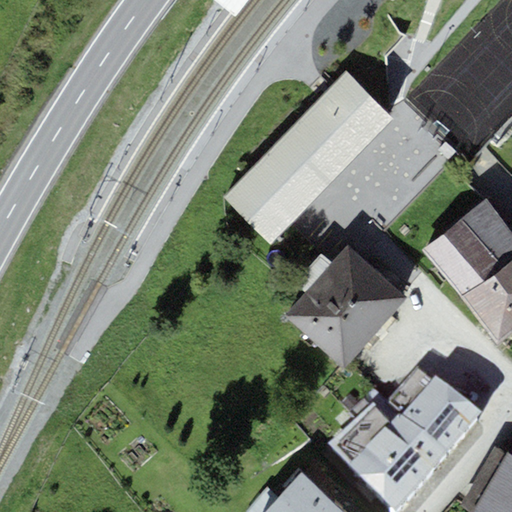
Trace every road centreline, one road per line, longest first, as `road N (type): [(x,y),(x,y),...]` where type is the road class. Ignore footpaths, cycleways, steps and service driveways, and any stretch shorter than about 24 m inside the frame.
road 1 (primary): [(145,0),(0,231)]
road 2 (residential): [(511,412),(426,511)]
